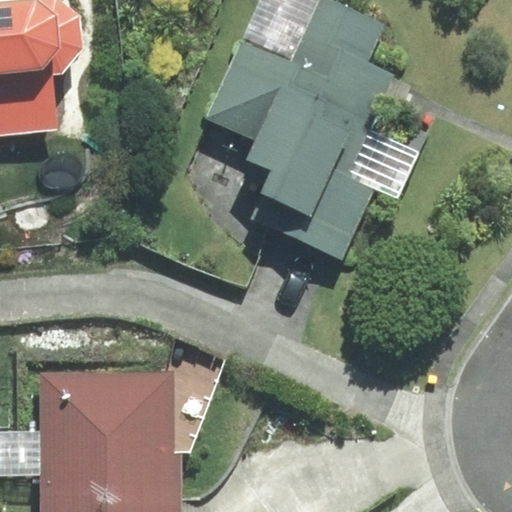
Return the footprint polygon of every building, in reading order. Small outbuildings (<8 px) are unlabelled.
[(325,1),(294,68),(244,47),(210,123),(275,152),(258,187),(264,190),(249,223),(346,267),(380,193),(354,180),(400,80),(373,68),(389,30),(325,1)] [(92,29),(63,8),(0,12),(0,144),(67,140),(62,86),(76,85),(95,63),(92,29)] [(111,90),(87,91),(89,121),(113,118),(111,90)] [(174,244),(182,226),(152,213),(144,231),(174,244)] [(184,511),(184,371),(44,372),(45,511),(184,511)]
